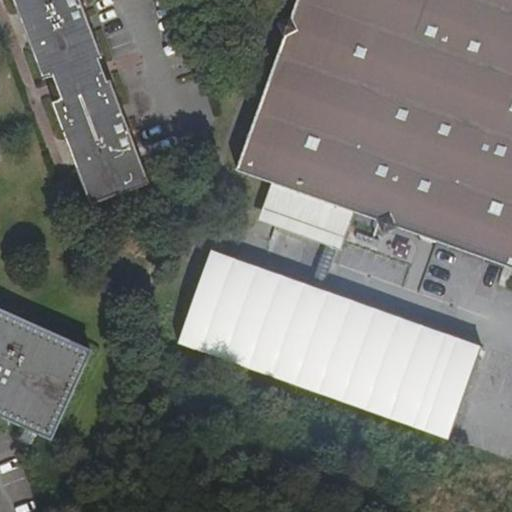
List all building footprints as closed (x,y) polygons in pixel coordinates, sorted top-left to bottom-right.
[(54,76),(100,58),(103,56),(80,0),(14,0),(22,19),(27,17),(36,39),(30,40),(45,79),(54,76)] [(511,0),(297,0),(236,171),(511,268),(511,0)] [(22,19),(30,40),(36,39),(27,17),(22,19)] [(109,82),(100,58),(54,76),(63,100),(109,82)] [(113,80),(109,82),(63,100),(54,104),(69,143),(75,141),(83,164),(78,165),(94,206),(153,185),(113,80)] [(69,143),(78,165),(83,164),(75,141),(69,143)] [(481,347),(222,253),(188,346),(448,439),(481,347)] [(95,353),(0,309),(0,418),(54,443),(95,353)]
